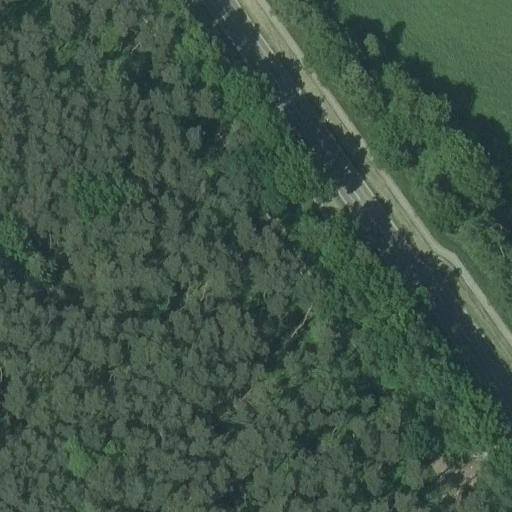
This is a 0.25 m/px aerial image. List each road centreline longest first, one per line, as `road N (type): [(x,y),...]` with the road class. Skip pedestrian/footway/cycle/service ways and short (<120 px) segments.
road 1 (track): [(110,0),(389,438),(447,511)]
road 2 (primary): [(511,426),(209,0)]
road 3 (track): [(322,0),(487,241),(511,244)]
